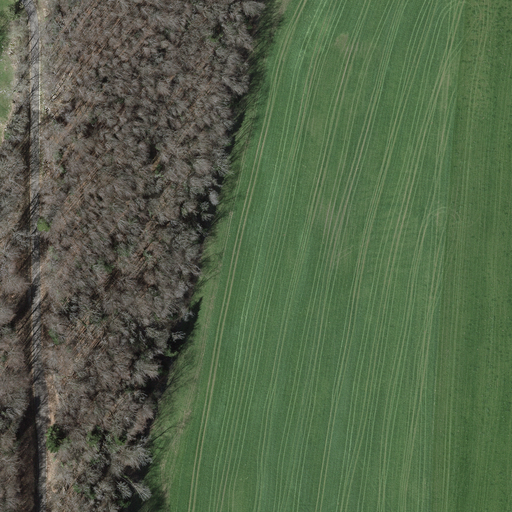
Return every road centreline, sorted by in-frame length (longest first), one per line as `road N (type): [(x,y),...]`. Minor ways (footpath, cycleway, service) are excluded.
road 1 (unclassified): [(42,511),(34,24),(26,0)]
road 2 (track): [(459,80),(425,511)]
